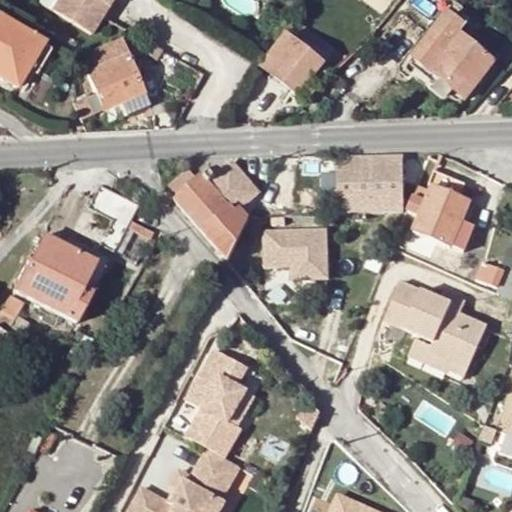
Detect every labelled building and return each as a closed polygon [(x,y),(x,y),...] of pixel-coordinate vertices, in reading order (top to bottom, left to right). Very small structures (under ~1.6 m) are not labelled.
[(111,0),(56,0),(52,8),(90,32),(111,0)] [(404,12),(379,40),(409,64),(413,59),(464,101),(472,91),(492,66),(500,58),(483,44),(489,36),(477,25),(470,33),(475,37),(469,46),(457,37),(464,29),(447,15),(431,34),(404,12)] [(0,79),(16,90),(43,45),(0,18),(0,79)] [(470,33),(464,29),(457,37),(469,46),(475,37),(470,33)] [(286,35),(259,68),(298,97),(323,65),(286,35)] [(82,59),(103,113),(120,105),(144,94),(129,57),(122,41),(100,50),(82,59)] [(148,107),(144,94),(120,105),(123,111),(128,109),(130,115),(148,107)] [(92,117),(85,100),(73,105),(80,122),(92,117)] [(338,158),(339,215),(406,215),(404,157),(338,158)] [(208,169),(171,200),(227,265),(250,220),(241,211),(259,194),(232,162),(215,176),(208,169)] [(425,185),(430,187),(436,173),(431,171),(425,185)] [(430,187),(457,198),(462,184),(436,173),(430,187)] [(424,202),(417,219),(410,235),(451,250),(462,223),(470,203),(457,198),(430,187),(424,202)] [(99,188),(89,210),(112,223),(101,246),(114,252),(137,208),(99,188)] [(406,215),(417,219),(424,202),(413,197),(406,215)] [(462,223),(451,250),(463,255),(473,229),(462,223)] [(326,231),(265,233),(267,268),(293,268),(293,281),(328,280),(326,231)] [(72,253),(42,235),(36,249),(67,263),(72,253)] [(67,263),(36,249),(14,293),(75,325),(85,307),(77,301),(83,290),(96,265),(72,253),(67,263)] [(474,287),(484,291),(494,268),(482,264),(474,287)] [(495,297),(504,273),(494,268),(484,291),(495,297)] [(434,344),(430,355),(467,372),(487,327),(473,320),(461,316),(449,312),(451,304),(441,300),(400,283),(383,323),(417,337),(434,344)] [(91,295),(83,290),(77,301),(85,307),(91,295)] [(466,302),(443,292),(441,300),(451,304),(449,312),(461,316),(466,302)] [(9,298),(0,313),(0,330),(7,334),(23,305),(9,298)] [(434,344),(417,337),(408,360),(424,368),(430,355),(434,344)] [(202,411),(187,440),(209,451),(225,459),(241,430),(228,423),(244,392),(234,386),(244,368),(212,351),(185,402),(202,411)] [(467,372),(430,355),(424,368),(446,376),(447,373),(450,375),(464,380),(467,372)] [(224,502),(242,468),(209,451),(194,479),(190,486),(181,488),(177,496),(172,506),(144,492),(133,511),(223,511),(228,505),(224,502)] [(190,486),(194,479),(181,473),(171,492),(177,496),(181,488),(190,486)] [(385,511),(336,491),(327,511),(385,511)]
